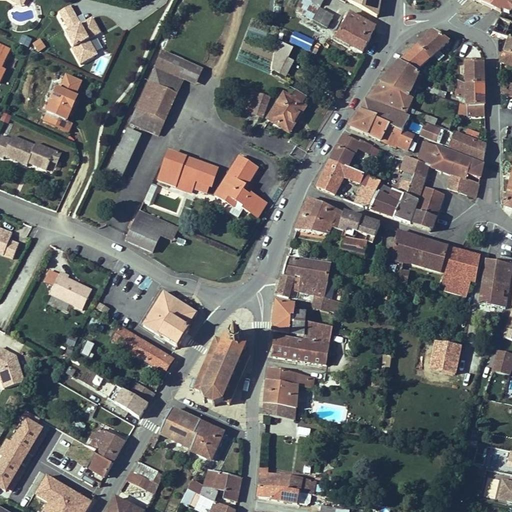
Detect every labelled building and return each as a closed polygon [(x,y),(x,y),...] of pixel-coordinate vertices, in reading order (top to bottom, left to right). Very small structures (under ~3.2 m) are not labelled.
[(30,0),(23,0),(20,5),(24,8),(30,0)] [(346,0),(346,1),(378,17),(380,0),(346,0)] [(487,0),(472,0),(500,13),(501,14),(506,16),(511,9),(511,5),(497,1),(493,6),(487,0)] [(312,20),(318,11),(303,3),(298,12),(312,20)] [(60,15),(66,26),(79,19),(72,7),(60,15)] [(332,17),(318,10),(318,11),(312,20),(326,28),(332,17)] [(374,28),(349,14),(335,39),(361,53),(363,49),(369,39),(374,28)] [(79,19),(66,26),(69,33),(83,25),(79,19)] [(87,23),(91,31),(97,27),(93,20),(87,23)] [(511,25),(498,20),(492,34),(508,40),(503,53),(511,56),(511,25)] [(95,58),(88,45),(90,42),(102,35),(97,27),(91,31),(87,23),(83,25),(69,33),(66,34),(74,49),(72,50),(81,66),(95,58)] [(293,32),(289,43),(310,51),(314,40),(293,32)] [(424,41),(426,42),(418,49),(431,57),(448,42),(432,33),(424,41)] [(22,35),(19,43),(28,47),(31,39),(22,35)] [(40,39),(32,44),(37,53),(46,47),(40,39)] [(424,41),(416,48),(418,49),(426,42),(424,41)] [(98,56),(90,42),(88,45),(95,58),(98,56)] [(0,45),(0,84),(6,71),(3,70),(12,51),(0,45)] [(431,57),(418,49),(416,48),(407,56),(400,63),(402,64),(415,72),(431,57)] [(499,62),(511,67),(511,56),(503,53),(499,62)] [(271,70),(279,75),(281,70),(286,60),(274,54),(271,70)] [(286,60),(281,70),(287,72),(292,62),(286,60)] [(482,62),(464,63),(465,85),(481,84),(480,75),(482,75),(482,62)] [(380,84),(408,96),(409,93),(418,73),(415,72),(402,64),(400,63),(380,84)] [(154,70),(137,109),(165,121),(183,82),(154,70)] [(63,73),(42,121),(69,133),(73,124),(67,121),(85,82),(63,73)] [(412,116),(414,112),(407,109),(413,95),(409,93),(408,96),(380,84),(367,99),(412,116)] [(465,85),(466,107),(481,106),(481,97),(483,97),(483,84),(481,84),(465,85)] [(500,94),(507,97),(509,92),(500,88),(500,94)] [(439,98),(440,92),(431,89),(429,94),(439,98)] [(258,95),(252,93),(245,112),(251,114),(258,95)] [(268,98),(258,95),(251,114),(261,117),(268,98)] [(305,108),(283,95),(267,120),(285,132),(295,116),(298,118),(305,108)] [(481,97),(481,106),(466,107),(466,116),(483,115),(483,97),(481,97)] [(402,133),(403,130),(409,119),(381,109),(364,102),(359,111),(377,119),(367,136),(380,142),(382,138),(391,142),(389,146),(394,149),(395,147),(402,133)] [(157,137),(165,121),(137,109),(130,124),(157,137)] [(348,128),(367,136),(377,119),(359,111),(348,128)] [(415,118),(426,122),(428,117),(417,113),(415,118)] [(2,114),(0,119),(0,121),(8,124),(10,116),(2,114)] [(289,134),(298,118),(295,116),(285,132),(289,134)] [(419,133),(421,125),(412,122),(409,129),(419,133)] [(127,131),(108,172),(122,178),(140,137),(127,131)] [(453,134),(448,148),(456,151),(483,162),(486,146),(484,146),(453,134)] [(14,136),(13,140),(3,136),(0,142),(0,158),(5,160),(6,157),(28,166),(30,163),(48,170),(52,161),(56,151),(38,144),(37,145),(14,136)] [(371,156),(375,149),(360,142),(359,143),(343,136),(338,143),(333,151),(330,159),(329,161),(346,168),(356,148),(371,156)] [(380,142),(389,146),(391,142),(382,138),(380,142)] [(427,168),(429,169),(435,148),(423,143),(417,162),(427,168)] [(429,169),(440,172),(446,152),(435,148),(429,169)] [(52,161),(61,164),(65,154),(56,151),(52,161)] [(440,172),(450,176),(451,174),(456,156),(446,152),(440,172)] [(208,187),(214,170),(169,153),(160,176),(204,192),(206,187),(208,187)] [(451,174),(465,181),(466,176),(479,179),(482,166),(456,156),(451,174)] [(239,158),(214,196),(224,203),(227,198),(235,203),(242,207),(241,209),(249,215),(259,200),(250,194),(249,196),(242,191),(256,169),(239,158)] [(404,158),(403,160),(403,162),(400,171),(413,175),(423,178),(427,168),(417,162),(404,158)] [(343,178),(359,184),(363,176),(346,168),(329,161),(316,188),(333,195),(343,178)] [(475,199),(478,185),(465,181),(451,174),(450,176),(446,189),(475,199)] [(413,175),(409,185),(405,196),(416,201),(423,178),(413,175)] [(479,179),(466,176),(465,181),(478,185),(479,179)] [(380,183),(369,178),(364,188),(375,193),(379,185),(380,183)] [(393,219),(403,195),(405,196),(409,185),(401,182),(397,194),(390,191),(387,198),(378,194),(369,211),(393,219)] [(379,185),(375,193),(378,194),(387,198),(390,191),(379,185)] [(375,193),(364,188),(362,187),(353,204),(366,209),(375,193)] [(425,188),(416,212),(435,219),(443,195),(425,188)] [(417,201),(416,201),(405,196),(403,195),(393,219),(409,224),(417,201)] [(227,198),(224,203),(232,207),(235,203),(227,198)] [(265,204),(259,200),(249,215),(256,219),(265,204)] [(335,253),(339,250),(340,244),(339,244),(341,238),(343,233),(337,231),(313,221),(320,205),(307,200),(291,237),(309,238),(318,247),(326,250),(335,253)] [(341,218),(343,214),(320,205),(313,221),(337,231),(341,218)] [(431,231),(435,219),(416,212),(412,225),(431,231)] [(171,242),(176,230),(139,213),(126,241),(152,253),(159,237),(171,242)] [(337,231),(343,233),(344,231),(356,234),(360,220),(354,218),(353,222),(341,218),(337,231)] [(366,222),(360,220),(356,234),(365,238),(363,242),(367,243),(371,244),(377,230),(364,226),(366,222)] [(0,253),(13,259),(19,245),(10,241),(13,235),(0,229),(0,253)] [(391,261),(401,264),(406,235),(396,232),(391,261)] [(461,291),(460,296),(465,297),(470,283),(475,284),(479,258),(406,235),(401,264),(443,275),(440,284),(445,286),(461,291)] [(356,254),(356,255),(364,257),(367,243),(363,242),(341,238),(339,244),(340,244),(339,250),(356,254)] [(294,279),(294,277),(299,278),(325,284),(329,266),(287,259),(282,277),(294,279)] [(486,261),(483,277),(509,281),(511,266),(486,261)] [(67,279),(68,276),(60,272),(49,294),(51,296),(82,311),(91,291),(75,283),(74,286),(70,284),(72,281),(67,279)] [(405,284),(407,274),(400,272),(400,275),(398,283),(400,283),(399,289),(403,289),(404,284),(405,284)] [(288,299),(288,297),(289,291),(297,293),(299,278),(294,277),(294,279),(282,277),(277,297),(288,299)] [(507,295),(509,281),(483,277),(481,290),(502,294),(507,295)] [(312,305),(313,305),(321,307),(323,299),(327,284),(325,284),(299,278),(297,293),(314,297),(312,305)] [(445,286),(444,291),(460,296),(461,291),(445,286)] [(502,294),(481,290),(479,304),(504,309),(506,300),(501,299),(502,294)] [(143,327),(176,348),(178,349),(189,330),(188,329),(197,315),(164,293),(143,327)] [(320,311),(334,314),(336,314),(338,302),(323,299),(321,307),(320,311)] [(105,314),(108,309),(99,303),(96,309),(105,314)] [(302,337),(304,324),(304,313),(293,313),(294,306),(275,303),(271,332),(302,337)] [(511,306),(506,330),(503,338),(511,341),(511,306)] [(313,309),(311,325),(330,329),(334,314),(320,311),(313,309)] [(302,337),(302,340),(329,345),(332,330),(330,329),(311,325),(304,324),(302,337)] [(115,344),(119,347),(162,373),(170,360),(136,340),(138,337),(124,329),(115,344)] [(220,341),(220,342),(215,339),(194,390),(200,393),(200,394),(202,394),(204,400),(202,401),(204,403),(206,402),(212,404),(212,407),(215,407),(215,404),(220,402),(221,403),(223,403),(228,405),(250,354),(245,352),(245,351),(243,350),(245,345),(241,343),(242,340),(244,340),(245,339),(245,338),(245,337),(245,336),(244,336),(242,336),(241,336),(239,336),(236,335),(235,334),(235,333),(234,332),(233,331),(232,331),(231,332),(230,333),(230,334),(231,335),(231,336),(230,339),(225,337),(223,342),(220,341)] [(272,358),(287,360),(289,341),(274,337),(272,358)] [(289,341),(287,360),(325,366),(329,345),(302,340),(302,344),(289,341)] [(429,370),(454,376),(460,349),(435,344),(429,370)] [(0,353),(0,374),(5,389),(24,383),(16,358),(4,351),(2,354),(0,353)] [(491,372),(508,376),(511,366),(511,356),(498,352),(491,372)] [(72,377),(75,372),(70,369),(67,374),(72,377)] [(265,405),(294,410),(295,410),(296,388),(297,388),(299,376),(271,370),(268,370),(265,405)] [(297,388),(306,389),(308,378),(299,376),(297,388)] [(137,384),(130,395),(147,405),(154,395),(137,384)] [(141,416),(147,405),(130,395),(125,391),(118,402),(141,416)] [(293,421),(294,410),(265,405),(264,416),(293,421)] [(159,435),(190,449),(195,437),(192,435),(198,422),(171,410),(159,435)] [(192,435),(195,437),(190,449),(189,452),(210,461),(222,434),(198,422),(192,435)] [(124,443),(100,431),(92,447),(91,448),(97,451),(94,455),(111,465),(124,443)] [(469,441),(475,443),(478,433),(472,432),(469,441)] [(154,448),(158,441),(156,440),(152,438),(149,445),(154,448)] [(31,454),(52,464),(60,451),(51,445),(50,446),(40,440),(31,454)] [(91,448),(75,440),(67,454),(59,468),(81,479),(83,475),(85,473),(87,469),(94,455),(97,451),(91,448)] [(67,454),(60,451),(52,464),(59,468),(67,454)] [(94,455),(87,469),(103,478),(111,465),(94,455)] [(157,472),(140,464),(134,473),(151,482),(152,483),(157,474),(157,472)] [(5,493),(27,505),(33,496),(41,473),(21,466),(5,493)] [(214,488),(218,473),(209,471),(204,487),(192,481),(187,490),(193,493),(198,495),(211,501),(213,491),(214,488)] [(132,472),(127,481),(146,491),(151,482),(134,473),(132,472)] [(71,487),(41,473),(33,496),(36,497),(38,495),(54,502),(72,511),(84,511),(92,498),(71,487)] [(218,473),(214,488),(224,492),(222,499),(236,502),(239,478),(218,473)] [(315,482),(268,475),(260,473),(259,487),(298,493),(313,496),(315,482)] [(158,486),(163,477),(157,474),(152,483),(158,486)] [(497,500),(511,503),(511,482),(501,480),(497,500)] [(152,483),(151,482),(146,491),(154,495),(158,486),(152,483)] [(296,505),(298,493),(259,487),(257,498),(296,505)] [(181,504),(187,507),(193,493),(187,490),(181,504)] [(187,507),(195,510),(198,505),(195,503),(198,495),(193,493),(187,507)] [(195,510),(198,511),(233,511),(234,511),(214,502),(211,501),(198,495),(195,503),(198,505),(195,510)] [(333,499),(324,498),(323,504),(352,508),(353,502),(333,499)] [(107,511),(141,511),(115,499),(107,511)]
